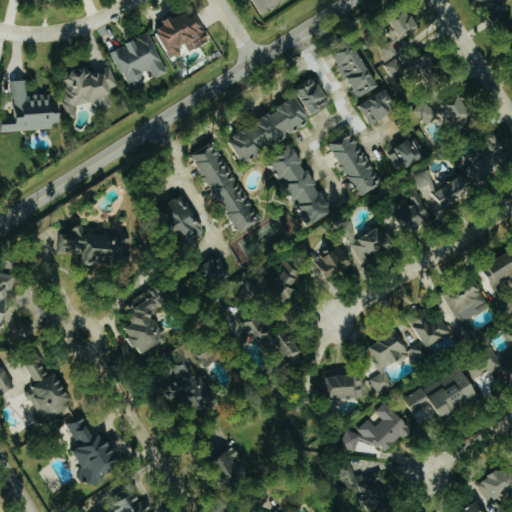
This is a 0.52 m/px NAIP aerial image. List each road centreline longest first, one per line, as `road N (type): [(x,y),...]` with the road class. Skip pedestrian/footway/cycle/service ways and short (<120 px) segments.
road 1 (tertiary): [(0,223),(352,0)]
road 2 (residential): [(197,511),(85,333),(107,322),(154,261)]
road 3 (residential): [(328,326),(511,208)]
road 4 (tertiary): [(511,121),(439,0)]
